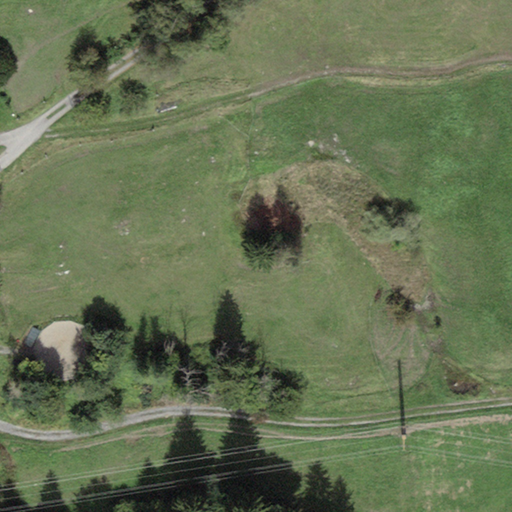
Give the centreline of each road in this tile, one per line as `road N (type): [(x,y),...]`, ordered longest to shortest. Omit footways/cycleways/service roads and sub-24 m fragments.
road 1 (track): [(0,428),(43,436),(128,432),(189,413),(277,424),(511,408)]
road 2 (track): [(213,0),(0,162)]
